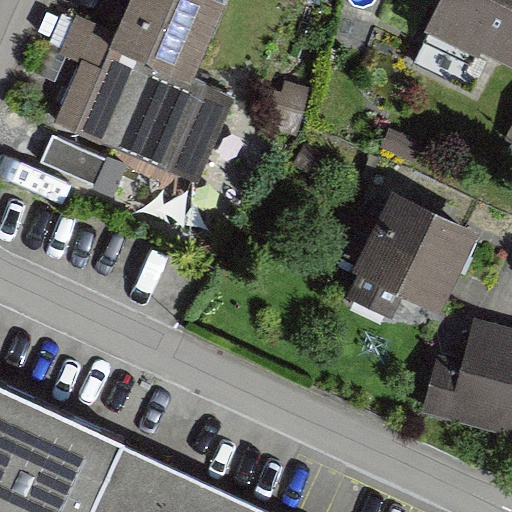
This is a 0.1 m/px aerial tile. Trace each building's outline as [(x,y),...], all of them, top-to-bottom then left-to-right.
[(229,10),(206,0),(134,0),(120,36),(78,18),(61,59),(82,67),(56,128),(200,188),(237,101),(197,85),(229,10)] [(511,0),(447,0),(429,39),(511,78),(511,0)] [(127,168),(53,138),(41,167),(115,197),(127,168)] [(479,241),(393,200),(353,281),(357,283),(347,303),(393,325),(403,304),(440,322),(479,241)] [(511,330),(476,321),(465,363),(439,357),(423,416),(511,439),(511,330)] [(258,511),(0,392),(0,511),(258,511)]
